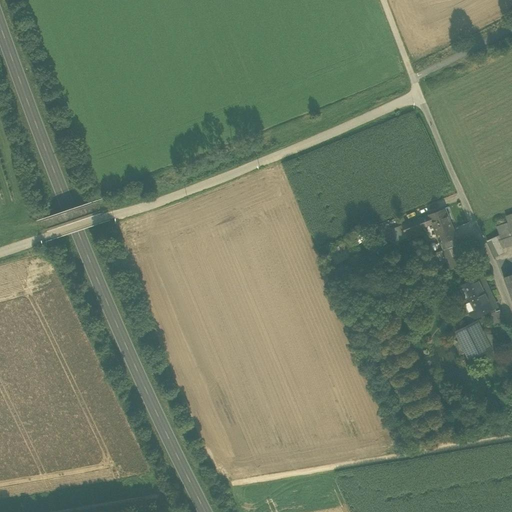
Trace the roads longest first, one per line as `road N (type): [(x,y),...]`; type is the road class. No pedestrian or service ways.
road 1 (secondary): [(205,511),(80,239),(0,25)]
road 2 (unclassified): [(0,252),(165,199),(419,94)]
road 3 (track): [(511,438),(239,482)]
road 4 (unclassified): [(511,316),(419,94)]
